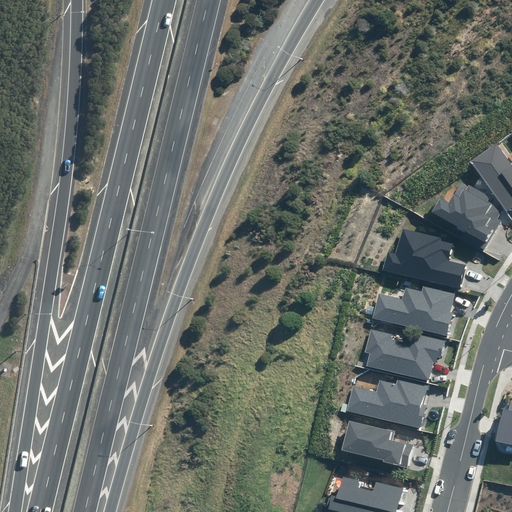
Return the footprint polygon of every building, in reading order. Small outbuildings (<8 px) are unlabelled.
[(511,165),(497,143),(471,160),(505,211),(511,206),(511,165)] [(490,197),(469,185),(468,187),(461,183),(450,203),(440,198),(432,211),(459,227),(456,233),(485,249),(501,220),(497,218),(502,209),(488,201),(490,197)] [(460,289),(466,265),(450,261),(454,243),(440,240),(441,238),(402,228),(395,254),(387,252),(383,270),(460,289)] [(373,318),(448,335),(453,313),(451,312),(455,293),(423,286),(422,291),(406,287),(403,300),(379,294),(373,318)] [(367,366),(429,381),(433,363),(435,363),(437,357),(440,358),(444,341),(411,332),(408,344),(391,340),(392,335),(370,329),(365,353),(370,354),(367,366)] [(348,411),(421,430),(427,405),(422,404),(427,386),(397,378),(396,383),(380,379),(377,391),(354,386),(348,411)] [(511,400),(510,400),(508,410),(504,409),(496,440),(511,444),(511,400)] [(383,462),(409,468),(414,446),(392,440),(395,431),(350,420),(342,450),(383,460),(383,462)] [(326,511),(388,511),(390,511),(397,511),(403,489),(375,483),(373,491),(358,487),(360,481),(342,476),(337,496),(331,495),(326,511)]
